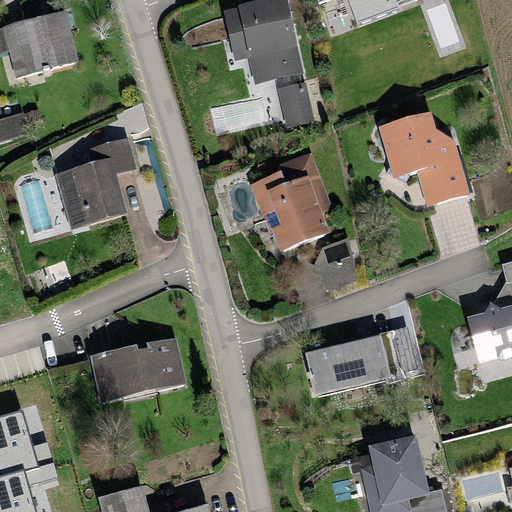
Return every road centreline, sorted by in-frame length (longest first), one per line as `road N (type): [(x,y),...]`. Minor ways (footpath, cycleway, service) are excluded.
road 1 (residential): [(224,349),(474,265)]
road 2 (residential): [(134,7),(206,259)]
road 3 (residential): [(206,259),(0,336)]
road 4 (residential): [(224,349),(258,511)]
